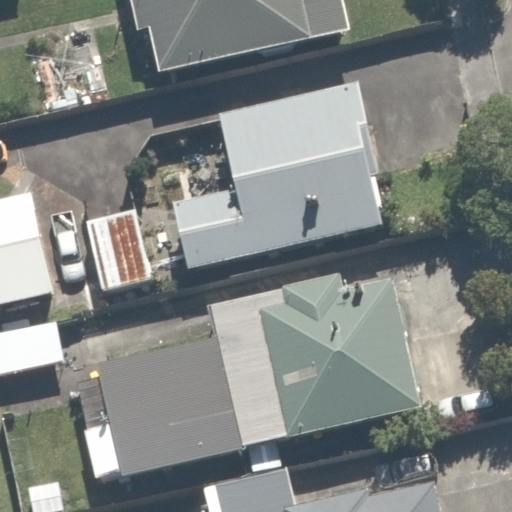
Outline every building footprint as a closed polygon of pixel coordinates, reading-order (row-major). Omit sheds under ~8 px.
[(122,0),(131,34),(143,31),(156,83),(320,44),(353,36),(344,0),(122,0)] [(356,77),(209,108),(227,196),(171,208),(184,270),(387,228),(356,77)] [(0,165),(21,160),(9,115),(0,117),(0,165)] [(0,316),(55,302),(26,195),(0,201),(0,316)] [(154,273),(138,210),(81,225),(98,288),(154,273)] [(338,304),(333,283),(207,313),(214,345),(92,374),(105,428),(82,434),(95,487),(404,414),(376,294),(338,304)] [(0,375),(53,367),(47,326),(0,333),(0,375)] [(436,511),(429,478),(304,506),(296,472),(196,494),(200,511),(436,511)]
